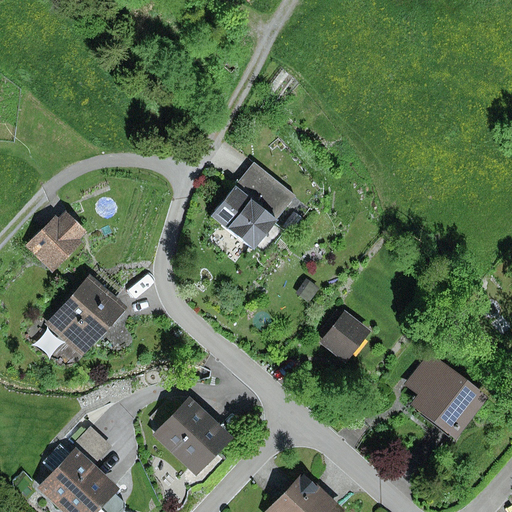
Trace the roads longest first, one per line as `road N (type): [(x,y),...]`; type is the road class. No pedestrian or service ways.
road 1 (residential): [(303,415),(166,291),(163,255),(186,173)]
road 2 (track): [(215,139),(291,0)]
road 3 (residential): [(408,511),(303,415)]
road 4 (residential): [(303,415),(210,511)]
road 5 (track): [(0,245),(69,175),(100,161)]
